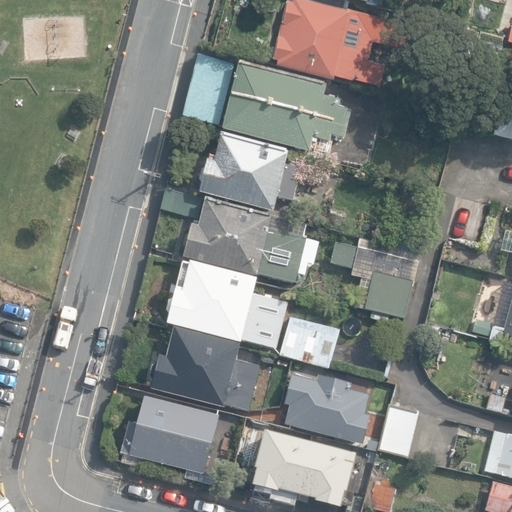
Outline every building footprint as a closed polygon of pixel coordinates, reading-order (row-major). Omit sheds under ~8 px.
[(332,74),(351,78),(360,45),(341,41),(346,23),(365,28),(362,37),(375,41),(377,33),(393,37),(398,17),(355,6),(356,1),(351,0),(291,0),(289,0),(285,0),(271,56),(276,58),(274,63),(331,78),(332,74)] [(401,0),(400,6),(412,9),(414,0),(401,0)] [(183,116),(221,125),(236,65),(198,56),(183,116)] [(241,61),(232,95),(348,124),(351,111),(338,108),(340,100),(324,96),(327,83),(241,61)] [(344,138),(348,124),(232,95),(223,130),(310,151),(312,143),(317,144),(318,138),(330,141),(332,135),(344,138)] [(493,134),(511,139),(511,109),(501,107),(493,134)] [(199,193),(274,211),(277,196),(293,200),(301,169),(285,165),(289,150),(221,133),(216,156),(210,154),(209,159),(208,159),(205,168),(202,169),(199,181),(201,185),(199,193)] [(161,209),(197,219),(202,199),(166,190),(161,209)] [(258,274),(296,284),(298,275),(305,276),(308,263),(314,265),(319,243),(270,229),(273,216),(206,199),(199,226),(192,224),(190,234),(187,236),(184,246),(186,249),(183,258),(258,276),(258,274)] [(339,232),(342,220),(327,216),(324,228),(339,232)] [(365,309),(404,319),(420,255),(420,254),(360,239),(358,248),(357,249),(336,244),(331,262),(354,268),(352,275),(372,280),(371,286),(369,286),(365,300),(367,301),(365,309)] [(164,322),(275,350),(287,304),(253,296),(257,280),(183,261),(173,299),(169,301),(164,322)] [(511,286),(502,284),(491,328),(475,324),(472,336),(500,344),(502,335),(511,337),(511,286)] [(328,369),(338,330),(289,318),(279,356),(328,369)] [(224,406),(249,412),(260,367),(236,361),(240,345),(174,328),(166,357),(159,356),(157,364),(153,363),(149,377),(152,381),(150,390),(224,408),(224,406)] [(351,384),(319,376),(317,382),(291,376),(284,404),(290,406),(285,425),(363,444),(369,417),(363,415),(368,395),(349,390),(351,384)] [(490,394),(486,410),(501,414),(505,397),(490,394)] [(121,453),(204,475),(219,416),(144,396),(143,404),(137,406),(133,422),(129,421),(121,453)] [(378,451),(407,458),(419,412),(389,405),(378,451)] [(511,434),(493,430),(483,469),(508,475),(507,476),(511,477),(511,434)] [(314,503),(339,509),(343,491),(346,492),(355,453),(264,431),(254,470),(256,470),(252,488),(276,494),(277,491),(315,500),(314,503)] [(369,509),(382,511),(390,511),(396,490),(388,488),(390,480),(382,478),(380,486),(374,485),(369,509)] [(511,511),(511,486),(490,481),(482,510),(487,511),(486,511),(511,511)]
